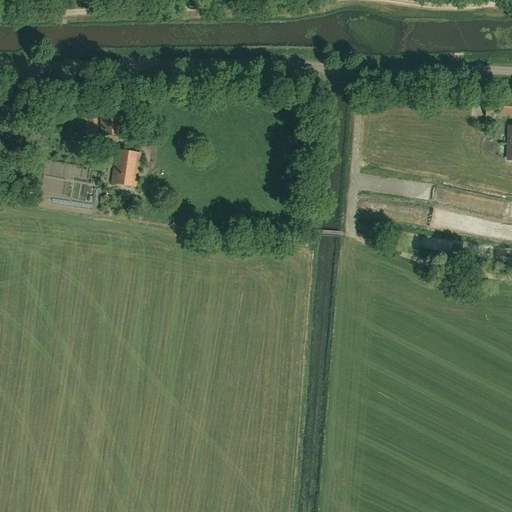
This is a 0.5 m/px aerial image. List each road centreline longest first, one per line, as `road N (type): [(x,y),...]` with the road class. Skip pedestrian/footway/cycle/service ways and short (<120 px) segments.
road 1 (unclassified): [(511,71),(375,73),(277,63),(0,67)]
road 2 (track): [(0,9),(319,0)]
